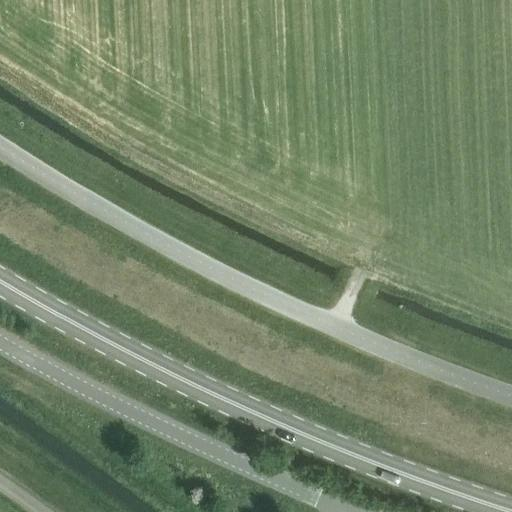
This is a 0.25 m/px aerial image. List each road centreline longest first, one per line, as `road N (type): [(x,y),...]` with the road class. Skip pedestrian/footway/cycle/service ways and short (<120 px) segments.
road 1 (unclassified): [(511,396),(214,271),(0,147)]
road 2 (secondary): [(510,511),(184,382),(0,281)]
road 3 (unclassified): [(353,511),(0,342)]
